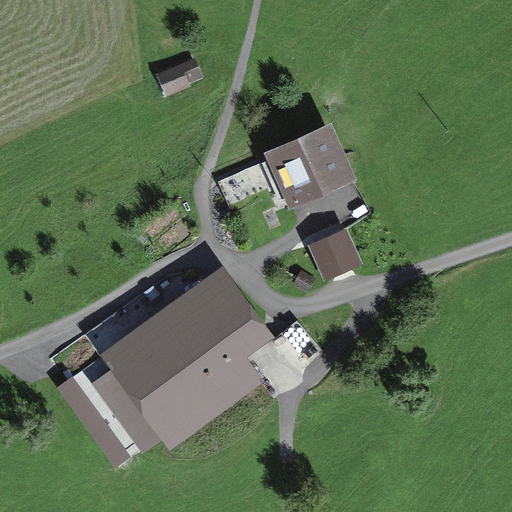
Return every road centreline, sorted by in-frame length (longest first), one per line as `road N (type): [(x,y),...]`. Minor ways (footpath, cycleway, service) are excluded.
road 1 (unclassified): [(0,350),(229,229),(285,293),(428,267),(511,239)]
road 2 (track): [(229,229),(208,213),(211,171),(260,0)]
